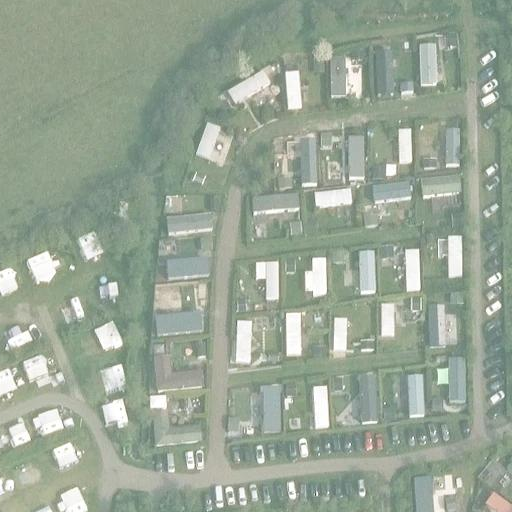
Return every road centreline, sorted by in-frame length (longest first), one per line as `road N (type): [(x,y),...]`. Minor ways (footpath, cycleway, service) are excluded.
road 1 (track): [(236,187),(253,146),(272,129),(469,102)]
road 2 (track): [(79,405),(27,285)]
